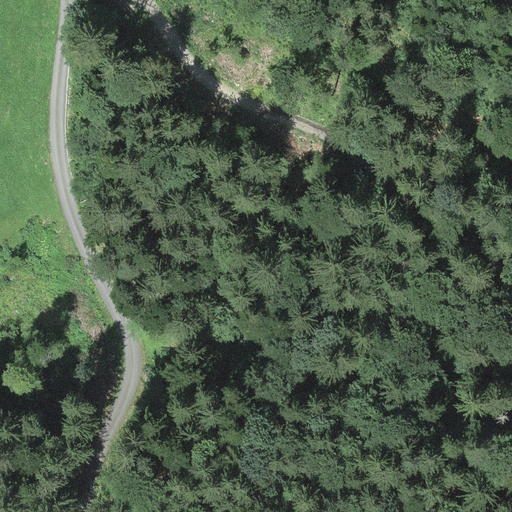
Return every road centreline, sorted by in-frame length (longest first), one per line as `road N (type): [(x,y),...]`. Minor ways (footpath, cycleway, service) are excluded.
road 1 (track): [(82,511),(94,454),(134,384),(134,341),(64,186),(58,102),(69,0)]
road 2 (track): [(141,0),(195,70),(327,137),(511,282)]
